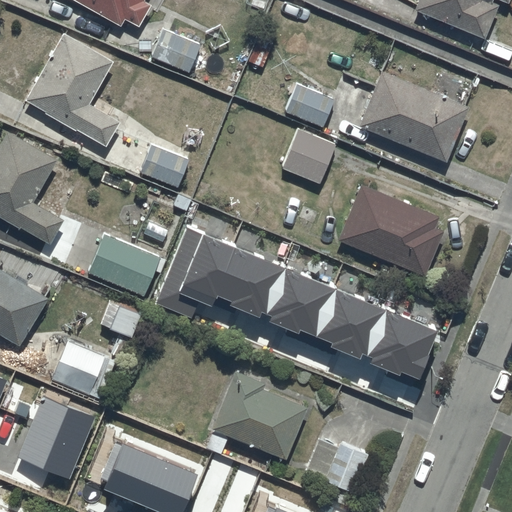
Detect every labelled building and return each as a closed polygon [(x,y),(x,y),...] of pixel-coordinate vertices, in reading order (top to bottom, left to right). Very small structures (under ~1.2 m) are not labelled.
[(82,0),(120,21),(124,14),(138,22),(150,0),(82,0)] [(416,0),(414,5),(485,34),(498,0),(416,0)] [(199,40),(161,25),(150,53),(188,68),(199,40)] [(113,58),(63,29),(25,96),(45,107),(43,109),(76,127),(77,125),(107,142),(120,118),(89,99),(113,58)] [(256,33),(246,57),(263,64),(273,39),(256,33)] [(468,101),(380,66),(358,121),(446,156),(468,101)] [(333,96),(296,80),(284,107),(321,123),(333,96)] [(335,141),(297,125),(280,164),(319,180),(335,141)] [(7,127),(0,139),(0,212),(20,224),(21,222),(49,239),(63,215),(33,198),(58,156),(7,127)] [(188,155),(150,142),(139,170),(178,184),(188,155)] [(361,180),(337,234),(425,270),(443,225),(435,222),(439,211),(361,180)] [(275,236),(228,217),(218,242),(265,261),(275,236)] [(159,254),(103,231),(88,268),(144,291),(159,254)] [(48,293),(0,265),(0,329),(19,341),(48,293)] [(295,271),(271,327),(345,358),(368,308),(324,289),(326,284),(295,271)] [(104,353),(65,338),(51,374),(90,390),(104,353)] [(210,423),(213,424),(204,445),(222,452),(230,432),(286,454),(307,402),(262,383),(264,377),(234,365),(210,423)] [(368,450),(339,438),(336,443),(317,435),(304,467),(353,487),(368,450)] [(32,455),(22,479),(52,491),(63,462),(40,453),(38,458),(32,455)] [(269,495),(196,465),(176,511),(266,511),(263,511),(269,495)] [(313,495),(305,511),(338,511),(341,506),(313,495)]
